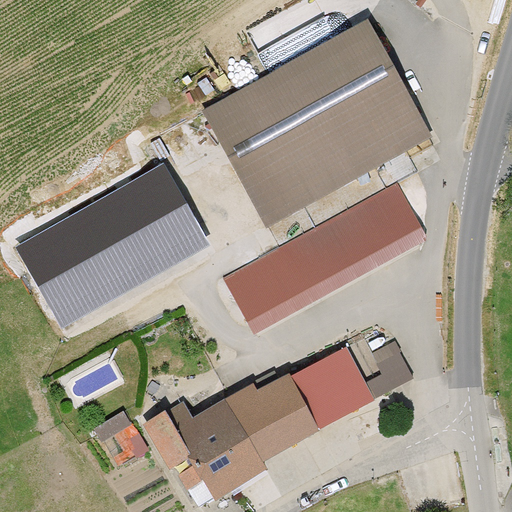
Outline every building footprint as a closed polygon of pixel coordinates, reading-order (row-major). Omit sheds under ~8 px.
[(265,227),(428,137),(365,23),(225,99),(202,112),(265,227)] [(256,333),(425,240),(396,187),(227,280),(256,333)] [(66,333),(211,252),(189,212),(160,227),(44,292),(66,333)] [(363,385),(371,399),(411,376),(393,344),(376,354),(386,373),(363,385)] [(250,387),(225,400),(260,463),(372,401),(371,399),(363,385),(343,348),(255,396),(250,387)] [(169,468),(190,456),(214,499),(265,471),(260,463),(225,400),(191,419),(183,403),(144,424),(169,468)] [(139,454),(151,448),(142,429),(130,435),(139,454)]
